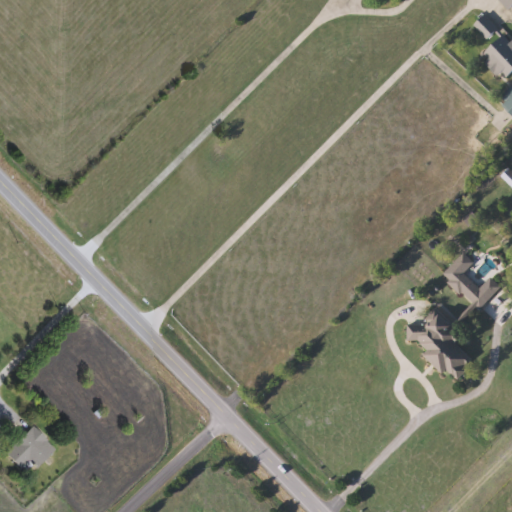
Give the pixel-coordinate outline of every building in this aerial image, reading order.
[(511,75),(505,82),(488,63),(491,60),(485,54),(495,45),(477,26),(488,16),(511,41),(511,75)] [(511,114),(503,105),(508,100),(506,97),(511,91),(511,114)] [(483,256),(466,274),(482,289),(493,278),(503,287),(481,310),(445,275),(473,246),(483,256)] [(447,373),(405,333),(417,321),(424,328),(440,312),(464,336),(457,343),(475,361),(458,378),(450,370),(447,373)] [(7,454),(34,428),(57,450),(38,468),(32,461),(23,470),(7,454)]
